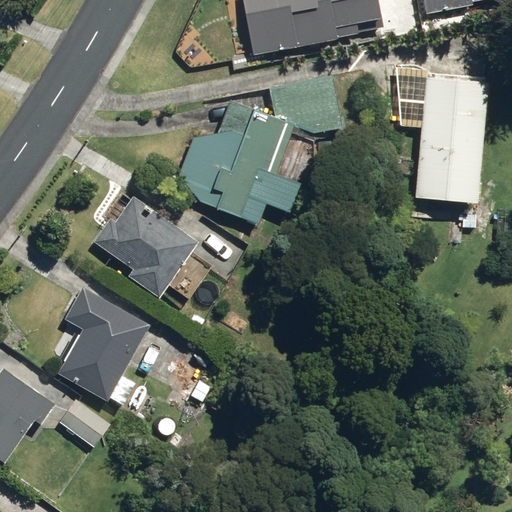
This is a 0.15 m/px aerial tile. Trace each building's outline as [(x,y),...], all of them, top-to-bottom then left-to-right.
[(371,0),(244,0),(253,51),(377,29),(371,0)] [(421,0),(425,16),(461,9),(458,0),(421,0)] [(256,230),(263,209),(287,217),(297,187),(274,179),(287,142),(338,130),(327,79),(265,92),(271,120),(224,103),(209,147),(190,139),(174,180),(195,188),(189,207),(256,230)] [(471,207),(481,87),(421,82),(411,202),(471,207)] [(190,246),(129,200),(92,248),(153,294),(190,246)] [(57,322),(78,334),(55,377),(104,403),(131,352),(145,328),(77,288),(57,322)] [(44,405),(0,373),(0,465),(0,466),(44,405)] [(75,403),(57,424),(88,450),(106,428),(75,403)]
